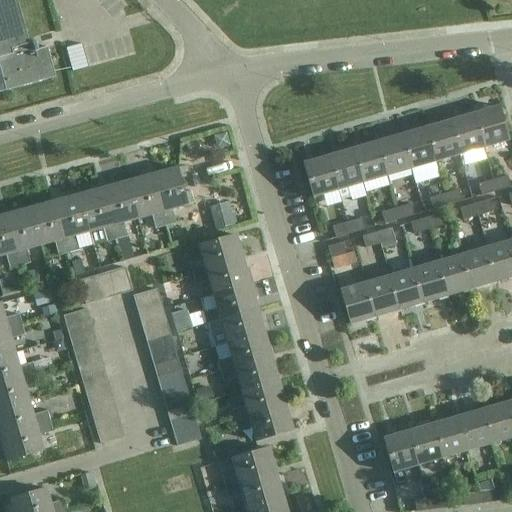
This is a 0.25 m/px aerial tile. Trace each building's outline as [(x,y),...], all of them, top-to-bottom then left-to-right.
[(29,44),(17,0),(0,0),(0,92),(56,78),(47,48),(37,50),(35,43),(29,44)] [(484,148),(509,141),(499,106),(474,114),(484,148)] [(462,164),(471,161),(468,153),(484,148),(474,114),(450,121),(460,156),(462,164)] [(436,163),(460,156),(450,121),(426,128),(436,163)] [(411,170),(436,163),(426,128),(401,135),(411,170)] [(387,177),(411,170),(401,135),(377,142),(387,177)] [(363,184),(387,177),(377,142),(353,150),(363,184)] [(362,184),(363,184),(353,150),(328,157),(338,191),(341,200),(350,198),(348,188),(362,184)] [(314,198),(338,191),(328,157),(304,164),(314,198)] [(193,204),(183,167),(177,169),(177,168),(152,174),(167,227),(178,224),(174,210),(193,204)] [(156,230),(167,227),(152,174),(128,181),(139,219),(152,216),(156,230)] [(494,180),(497,192),(511,188),(508,176),(494,180)] [(482,196),(497,192),(494,180),(479,185),(482,196)] [(125,223),(139,219),(128,181),(104,188),(118,240),(129,237),(125,223)] [(107,243),(118,240),(104,188),(79,195),(90,233),(104,229),(107,243)] [(445,195),(448,206),(463,202),(459,190),(445,195)] [(76,237),(90,233),(79,195),(55,201),(69,253),(80,250),(76,237)] [(433,210),(448,206),(445,195),(430,199),(433,210)] [(475,205),(478,216),(493,212),(489,200),(475,205)] [(59,256),(69,253),(55,201),(31,208),(42,246),(55,243),(59,256)] [(231,214),(227,202),(209,207),(216,230),(236,224),(233,213),(231,214)] [(396,208),(400,220),(414,216),(411,204),(396,208)] [(464,220),(478,216),(475,205),(460,209),(464,220)] [(28,250),(42,246),(31,208),(7,215),(21,266),(31,263),(28,250)] [(385,224),(400,220),(396,208),(382,213),(385,224)] [(10,269),(21,266),(7,215),(0,216),(0,257),(7,256),(10,269)] [(426,219),(429,230),(443,226),(440,215),(426,219)] [(348,223),(351,234),(365,230),(362,219),(348,223)] [(414,234),(429,230),(426,219),(411,223),(414,234)] [(336,238),(351,234),(348,223),(333,227),(336,238)] [(377,233),(381,244),(395,240),(392,229),(377,233)] [(366,248),(381,244),(377,233),(363,237),(366,248)] [(193,275),(244,260),(237,236),(199,247),(203,260),(190,264),(193,275)] [(497,282),(511,277),(511,243),(511,241),(487,248),(497,282)] [(346,254),(343,243),(328,247),(331,258),(346,254)] [(473,289),(497,282),(487,248),(463,255),(473,289)] [(448,296),(473,289),(463,255),(438,262),(448,296)] [(85,273),(81,260),(72,262),(75,275),(85,273)] [(214,295),(251,284),(244,260),(193,275),(196,286),(210,282),(214,295)] [(424,304),(448,296),(438,262),(414,269),(424,304)] [(121,295),(133,292),(126,268),(114,271),(121,295)] [(400,311),(424,304),(414,269),(390,276),(400,311)] [(110,298),(121,295),(114,271),(103,275),(110,298)] [(98,302),(110,298),(103,275),(91,278),(98,302)] [(375,318),(400,311),(390,276),(366,283),(375,318)] [(86,305),(98,302),(91,278),(79,282),(86,305)] [(351,325),(375,318),(366,283),(341,291),(351,325)] [(207,323),(259,309),(251,284),(214,295),(218,309),(204,313),(207,323)] [(138,308),(162,301),(158,289),(134,296),(138,308)] [(49,290),(33,295),(36,307),(53,303),(49,290)] [(141,319),(165,312),(162,301),(138,308),(141,319)] [(0,331),(23,325),(20,314),(7,318),(3,304),(0,304),(0,331)] [(54,306),(42,309),(44,318),(57,314),(54,306)] [(68,328),(91,321),(88,309),(64,316),(68,328)] [(228,344),(266,333),(259,309),(207,323),(210,334),(224,330),(228,344)] [(145,331),(168,324),(165,312),(141,319),(145,331)] [(177,332),(186,330),(181,312),(172,314),(177,332)] [(71,340),(94,333),(91,321),(68,328),(71,340)] [(148,342),(172,336),(168,324),(145,331),(148,342)] [(0,357),(17,353),(13,339),(26,335),(23,325),(0,331),(0,357)] [(74,351),(98,344),(94,333),(71,340),(74,351)] [(221,372),(273,357),(266,333),(228,344),(232,357),(218,361),(221,372)] [(151,354),(175,347),(172,336),(148,342),(151,354)] [(78,363),(101,356),(98,344),(74,351),(78,363)] [(155,366),(178,359),(175,347),(151,354),(155,366)] [(0,384),(37,373),(34,362),(21,366),(17,353),(0,357),(0,384)] [(81,375),(105,368),(101,356),(78,363),(81,375)] [(242,392),(280,381),(273,357),(221,372),(224,383),(238,379),(242,392)] [(158,377),(182,370),(178,359),(155,366),(158,377)] [(85,386),(108,379),(105,368),(81,375),(85,386)] [(162,389),(185,382),(182,370),(158,377),(162,389)] [(0,410),(30,401),(27,388),(40,384),(37,373),(0,384),(0,410)] [(88,398),(111,391),(108,379),(85,386),(88,398)] [(235,420),(287,405),(280,381),(242,392),(245,406),(232,410),(235,420)] [(165,400),(188,394),(185,382),(162,389),(165,400)] [(196,390),(199,402),(213,398),(210,386),(196,390)] [(92,409),(115,402),(111,391),(88,398),(92,409)] [(168,412),(192,405),(188,394),(165,400),(168,412)] [(0,436),(51,422),(48,411),(34,415),(30,401),(0,410),(0,436)] [(95,421),(118,414),(115,402),(92,409),(95,421)] [(492,444),(511,438),(511,422),(506,403),(481,410),(492,444)] [(172,424),(195,417),(192,405),(168,412),(172,424)] [(287,405),(235,420),(238,431),(252,427),(256,441),(294,430),(287,405)] [(467,451),(492,444),(481,410),(457,417),(467,451)] [(98,433),(122,426),(118,414),(95,421),(98,433)] [(175,435),(199,428),(195,417),(172,424),(175,435)] [(443,459),(467,451),(457,417),(433,424),(443,459)] [(0,438),(7,461),(45,450),(40,436),(54,432),(51,422),(0,436),(0,438)] [(419,466),(443,459),(433,424),(409,431),(419,466)] [(102,444),(125,437),(122,426),(98,433),(102,444)] [(178,447),(202,440),(199,428),(175,435),(178,447)] [(394,473),(419,466),(409,431),(384,438),(394,473)] [(226,488),(277,473),(270,448),(232,459),(236,473),(223,477),(226,488)] [(82,476),(85,489),(96,486),(93,473),(82,476)] [(246,508),(284,497),(277,473),(226,488),(229,499),(242,495),(246,508)] [(12,511),(61,511),(68,510),(65,499),(51,503),(47,489),(9,500),(12,511)] [(480,492),(482,504),(497,502),(495,490),(480,492)] [(467,505),(482,504),(480,492),(465,493),(467,505)] [(431,497),(432,510),(447,508),(445,496),(431,497)] [(288,511),(284,497),(246,508),(247,511),(288,511)] [(417,511),(432,510),(431,497),(416,499),(417,511)]
